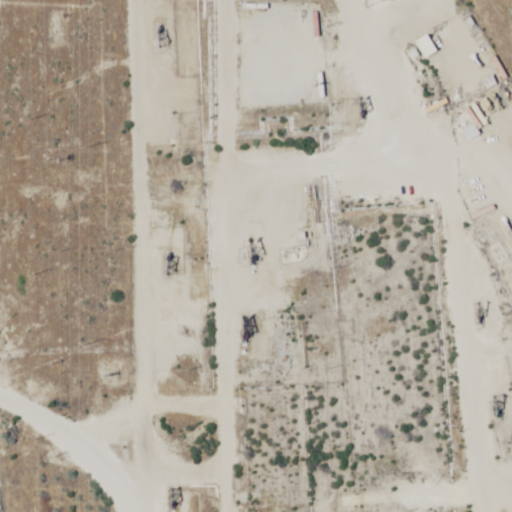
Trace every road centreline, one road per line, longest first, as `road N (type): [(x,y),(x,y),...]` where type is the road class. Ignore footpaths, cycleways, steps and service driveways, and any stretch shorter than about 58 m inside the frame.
road 1 (track): [(93,0),(100,299),(116,325),(106,511)]
road 2 (track): [(511,476),(467,135),(441,98),(430,45),(403,0)]
road 3 (track): [(116,325),(194,261),(205,209),(441,98)]
road 4 (track): [(189,0),(205,209)]
